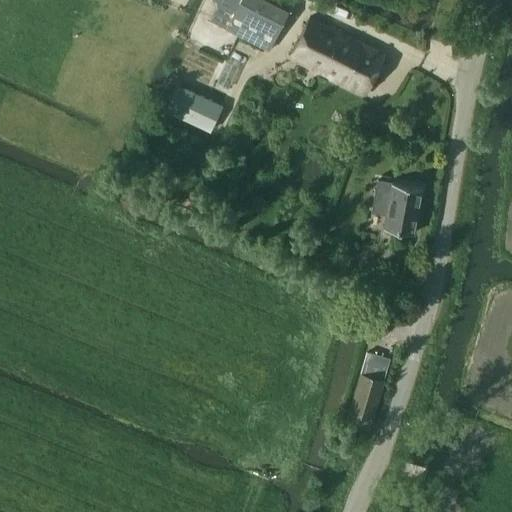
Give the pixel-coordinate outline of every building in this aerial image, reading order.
[(212,0),(210,0),(199,13),(206,19),(218,5),(212,0)] [(219,4),(211,21),(269,50),(278,32),(264,25),(274,4),(266,0),(213,0),(219,4)] [(288,57),(319,73),(365,95),(386,53),(309,16),(288,57)] [(226,58),(219,74),(235,80),(241,65),(226,58)] [(209,131),(221,105),(178,85),(166,110),(209,131)] [(376,189),(374,199),(388,202),(386,214),(384,228),(414,233),(422,188),(378,180),(376,189)] [(404,260),(401,277),(417,280),(420,263),(404,260)] [(372,418),(383,381),(360,374),(349,411),(372,418)]
